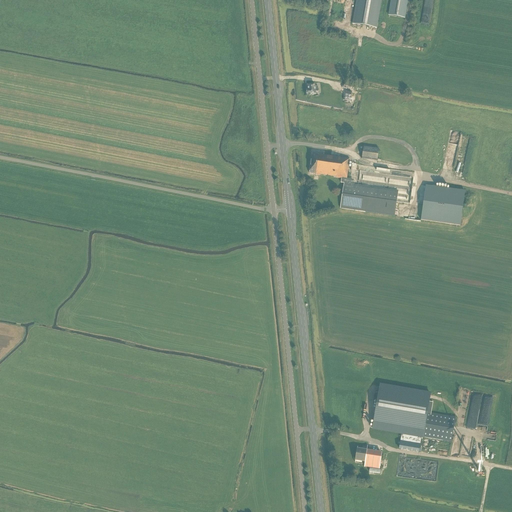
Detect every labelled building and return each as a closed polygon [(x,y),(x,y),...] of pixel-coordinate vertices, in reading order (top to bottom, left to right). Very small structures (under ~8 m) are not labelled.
[(356,0),(352,24),(376,28),(381,0),(356,0)] [(390,0),(388,15),(405,18),(407,0),(390,0)] [(315,95),(315,92),(318,92),(318,87),(315,87),(315,84),(307,85),(308,90),(307,91),(307,95),(315,95)] [(364,147),(362,158),(377,160),(379,149),(364,147)] [(349,163),(348,163),(348,159),(312,153),(309,173),(316,174),(316,175),(341,178),(341,183),(344,183),(340,208),(394,216),(398,191),(352,184),(353,172),(348,171),(349,163)] [(460,226),(465,191),(426,186),(421,220),(460,226)] [(451,442),(455,417),(427,412),(430,394),(380,385),(372,428),(401,433),(399,449),(403,449),(403,451),(419,453),(422,437),(451,442)] [(476,422),(480,395),(470,393),(465,420),(476,422)] [(365,461),(364,467),(379,469),(380,465),(382,454),(367,451),(368,445),(367,445),(366,451),(357,450),(358,447),(357,447),(355,463),(356,460),(365,461)]
